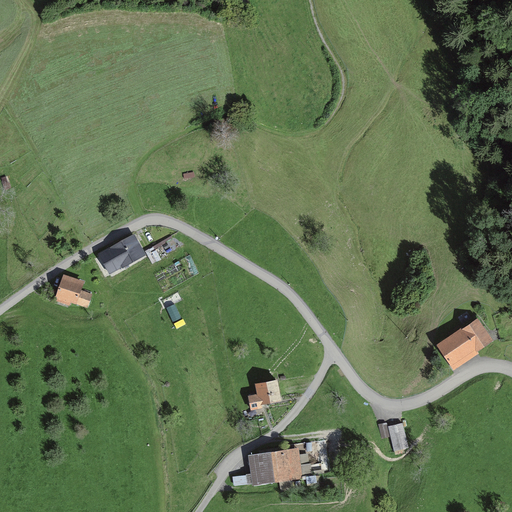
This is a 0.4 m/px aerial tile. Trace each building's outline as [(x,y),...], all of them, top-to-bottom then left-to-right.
[(144,258),(135,237),(100,253),(109,274),(144,258)] [(156,248),(149,250),(153,263),(160,261),(156,248)] [(90,287),(61,278),(54,301),(92,313),(96,298),(87,295),(90,287)] [(477,319),(438,345),(456,372),(495,345),(477,319)] [(289,404),(285,381),(259,386),(261,397),(250,399),(252,410),(289,404)] [(385,424),(376,426),(380,446),(389,444),(385,424)] [(404,426),(389,429),(393,454),(407,452),(404,426)] [(317,456),(255,458),(256,476),(240,477),(241,488),(318,485),(317,456)]
